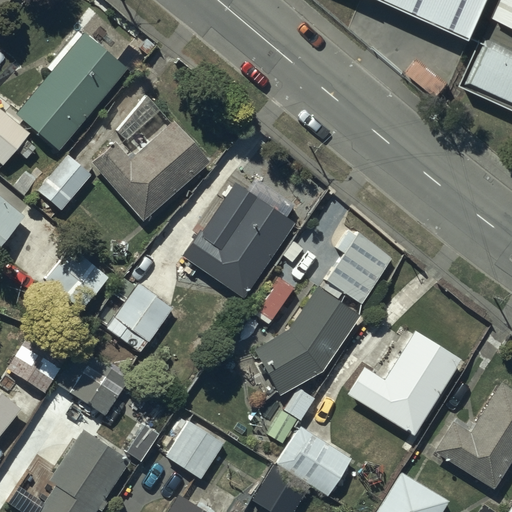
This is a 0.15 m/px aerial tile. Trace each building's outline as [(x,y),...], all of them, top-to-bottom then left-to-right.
[(396,0),(487,40),(494,23),(503,0),(396,0)] [(511,0),(503,0),(494,23),(511,30),(511,0)] [(58,150),(126,69),(83,33),(81,36),(75,31),(45,67),(51,71),(15,114),(58,150)] [(511,54),(486,44),(469,83),(511,101),(511,54)] [(28,133),(0,108),(0,164),(1,166),(15,150),(26,159),(35,148),(24,138),(28,133)] [(141,221),(207,164),(209,163),(172,120),(129,158),(113,141),(89,162),(141,221)] [(59,210),(89,174),(66,154),(35,190),(59,210)] [(242,298),(293,223),(235,184),(202,232),(200,230),(181,256),(212,277),(193,304),(217,321),(236,294),(242,298)] [(0,242),(21,216),(0,198),(0,242)] [(390,258),(355,231),(353,235),(345,229),(334,246),(342,251),(324,278),(328,281),(323,289),(336,298),(341,291),(360,304),(390,258)] [(70,246),(44,277),(81,308),(107,277),(70,246)] [(171,307),(138,283),(106,327),(140,352),(171,307)] [(279,394),(321,370),(358,316),(316,287),(287,328),(252,349),(279,394)] [(412,434),(459,359),(413,331),(383,379),(364,367),(347,394),(412,434)] [(60,366),(21,343),(6,368),(44,391),(60,366)] [(77,348),(54,383),(104,415),(126,381),(77,348)] [(491,489),(511,454),(511,390),(499,383),(468,433),(448,421),(430,452),(491,489)] [(313,397),(297,387),(282,410),(280,410),(266,433),(280,442),(295,418),(298,420),(313,397)] [(0,433),(19,411),(0,395),(0,433)] [(223,442),(187,420),(165,456),(200,479),(223,442)] [(350,458),(297,426),(254,499),(274,511),(292,511),(309,484),(328,495),(350,458)] [(93,511),(126,460),(82,429),(47,481),(45,480),(24,511),(93,511)] [(440,511),(447,501),(400,473),(376,511),(440,511)] [(205,511),(177,494),(165,511),(205,511)]
